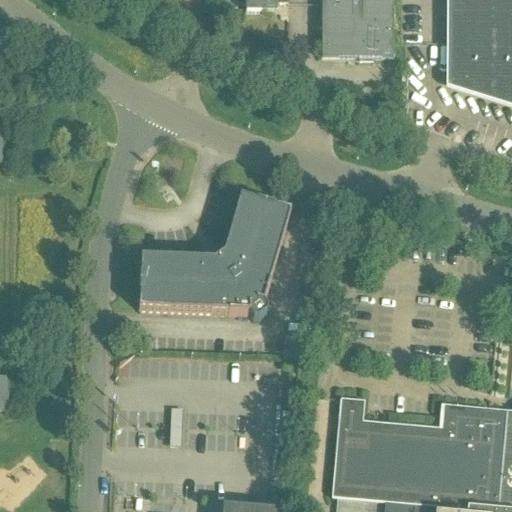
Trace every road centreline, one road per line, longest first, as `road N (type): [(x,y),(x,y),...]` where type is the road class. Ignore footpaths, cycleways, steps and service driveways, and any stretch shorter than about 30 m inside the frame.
road 1 (unclassified): [(88,511),(108,237),(153,103)]
road 2 (unclassified): [(378,187),(153,103)]
road 3 (unclassified): [(153,103),(2,0)]
road 4 (unclassified): [(378,187),(511,224)]
